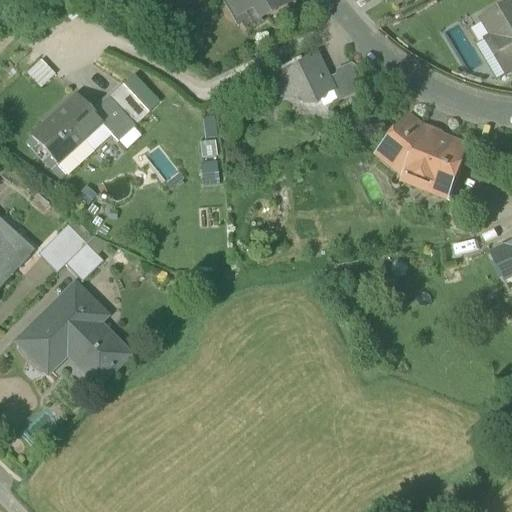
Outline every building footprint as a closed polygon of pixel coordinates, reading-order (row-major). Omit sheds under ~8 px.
[(249,17),(256,28),(264,24),(264,25),(273,20),(271,16),(286,7),(281,0),(223,0),(231,12),(231,11),(238,23),(242,21),(249,17)] [(394,0),(402,12),(423,0),(394,0)] [(491,45),(511,79),(511,9),(498,18),(483,27),(493,44),(491,45)] [(249,17),(242,21),(248,32),(256,28),(249,17)] [(296,110),(310,111),(315,105),(331,97),(326,85),(315,62),(296,71),(296,70),(276,79),(277,80),(260,89),(261,92),(263,91),(262,89),(272,85),(280,102),(293,104),(296,110)] [(38,67),(24,81),(39,96),(53,82),(38,67)] [(349,74),(326,85),(331,97),(337,110),(352,103),(355,79),(349,74)] [(129,85),(122,92),(148,120),(155,113),(129,85)] [(122,92),(108,106),(134,134),(148,120),(122,92)] [(337,110),(331,97),(315,105),(310,111),(313,117),(328,119),(332,113),(337,110)] [(30,146),(55,172),(100,130),(91,121),(75,104),(30,146)] [(91,121),(100,130),(110,142),(117,149),(131,136),(134,134),(108,106),(91,121)] [(215,144),(213,123),(201,125),(203,145),(215,144)] [(408,182),(454,200),(463,178),(461,177),(468,158),(424,140),(424,139),(410,127),(398,141),(400,143),(381,167),(404,186),(404,188),(405,189),(408,182)] [(65,184),(110,142),(100,130),(55,172),(65,184)] [(131,136),(117,149),(125,157),(139,144),(131,136)] [(214,147),(198,149),(199,164),(216,162),(214,147)] [(216,168),(199,169),(200,193),(217,192),(216,168)] [(408,182),(405,189),(452,207),(454,200),(408,182)] [(0,292),(32,256),(0,226),(0,292)] [(55,279),(64,271),(85,250),(66,231),(36,261),(55,279)] [(102,267),(85,250),(64,271),(81,288),(102,267)] [(511,250),(497,259),(510,284),(511,282),(511,250)] [(511,282),(510,284),(497,259),(492,261),(510,298),(511,296),(511,282)] [(67,357),(98,388),(126,360),(95,329),(103,322),(73,292),(59,305),(63,310),(55,318),(51,314),(16,348),(46,378),(67,357)] [(63,310),(59,305),(51,314),(55,318),(63,310)]
